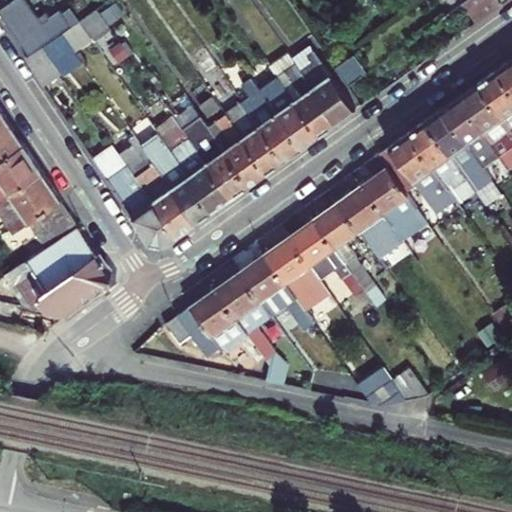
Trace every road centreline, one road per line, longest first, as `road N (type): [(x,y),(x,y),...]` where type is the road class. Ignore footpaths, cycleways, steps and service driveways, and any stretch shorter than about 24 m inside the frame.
road 1 (residential): [(511,26),(148,279)]
road 2 (residential): [(148,279),(34,376),(2,503)]
road 3 (residential): [(148,279),(0,60)]
